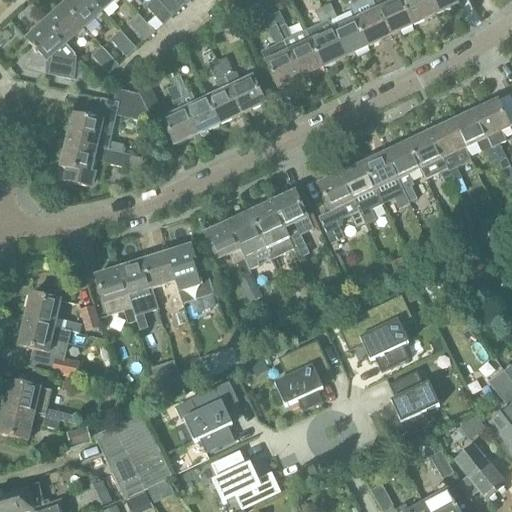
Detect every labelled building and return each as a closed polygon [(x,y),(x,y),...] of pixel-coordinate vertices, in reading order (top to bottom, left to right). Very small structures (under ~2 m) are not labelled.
[(103,15),(89,0),(73,0),(65,7),(86,31),(103,15)] [(89,0),(103,15),(119,0),(89,0)] [(155,0),(146,8),(163,26),(173,17),(157,0),(155,0)] [(172,0),(180,10),(191,1),(189,0),(172,0)] [(372,0),(374,2),(379,13),(391,40),(414,29),(401,2),(390,8),(385,0),(372,0)] [(427,0),(406,0),(401,2),(414,29),(436,19),(427,0)] [(454,0),(427,0),(436,19),(459,8),(454,0)] [(342,30),(337,19),(331,6),(315,13),(321,27),(329,23),(335,34),(347,60),(369,50),(357,24),(342,30)] [(65,7),(46,25),(67,48),(86,31),(65,7)] [(324,71),(312,44),(306,33),(292,38),(286,27),(275,13),(271,15),(277,27),(302,81),(324,71)] [(391,40),(379,13),(357,24),(369,50),(391,40)] [(279,92),(302,81),(277,27),(271,15),(263,19),(269,31),(277,49),(262,56),(267,65),(279,92)] [(128,25),(144,43),(154,34),(138,16),(128,25)] [(76,58),(67,48),(46,25),(28,41),(49,65),(49,77),(75,78),(76,58)] [(136,51),(120,33),(110,41),(126,60),(136,51)] [(347,60),(335,34),(312,44),(324,71),(347,60)] [(92,58),(108,76),(119,67),(103,49),(92,58)] [(220,66),(219,66),(231,91),(243,117),(266,106),(260,94),(265,91),(259,78),(254,80),(239,87),(226,60),(218,63),(220,66)] [(224,94),(208,102),(220,128),(243,117),(219,66),(213,69),(224,94)] [(208,102),(198,107),(192,95),(189,96),(180,77),(172,81),(175,88),(198,138),(220,128),(208,102)] [(135,86),(140,96),(148,113),(149,116),(161,110),(155,97),(147,80),(135,86)] [(173,104),(178,116),(163,123),(175,149),(198,138),(175,88),(167,92),(173,104)] [(117,91),(113,105),(148,113),(140,96),(117,91)] [(507,144),(505,141),(502,133),(510,130),(511,128),(511,103),(509,98),(497,103),(498,105),(476,115),(499,164),(503,172),(511,168),(500,147),(507,144)] [(148,113),(113,105),(111,116),(155,128),(152,121),(149,116),(148,113)] [(88,120),(74,117),(68,144),(131,159),(131,158),(123,157),(125,148),(112,145),(112,143),(102,141),(107,115),(90,111),(88,120)] [(499,164),(476,115),(453,126),(466,152),(478,147),(481,154),(482,155),(485,154),(491,168),(499,164)] [(453,126),(432,136),(444,162),(466,152),(453,126)] [(447,170),(444,162),(432,136),(409,146),(421,173),(425,182),(440,175),(446,188),(454,185),(447,170)] [(71,186),(87,189),(94,191),(96,185),(98,177),(93,176),(96,162),(107,164),(106,167),(105,171),(113,172),(111,183),(126,186),(128,172),(131,159),(68,144),(62,170),(68,172),(67,179),(71,186)] [(421,173),(409,146),(386,157),(399,183),(409,206),(418,202),(412,188),(414,187),(410,178),(421,173)] [(386,157),(364,167),(376,193),(383,207),(395,201),(399,210),(409,206),(399,183),(386,157)] [(376,193),(364,167),(342,177),(364,226),(373,222),(369,213),(383,207),(376,193)] [(447,170),(454,185),(462,181),(455,167),(447,170)] [(364,226),(342,177),(318,188),(330,214),(319,219),(332,246),(345,240),(338,223),(351,217),(357,229),(364,226)] [(308,219),(297,195),(273,205),(299,262),(310,257),(301,238),(314,232),(308,219)] [(273,205),(251,216),(272,262),(288,255),(298,275),(304,272),(299,262),(273,205)] [(251,216),(228,226),(255,285),(256,285),(250,273),(272,262),(251,216)] [(511,234),(511,218),(500,224),(507,237),(511,234)] [(486,230),(493,243),(505,237),(499,223),(486,230)] [(255,285),(228,226),(205,237),(217,263),(230,258),(234,267),(236,266),(242,280),(244,279),(249,288),(255,285)] [(451,236),(463,263),(481,256),(468,228),(451,236)] [(192,248),(167,256),(176,284),(175,284),(178,293),(179,293),(184,308),(188,319),(196,317),(192,305),(193,305),(189,292),(204,287),(203,285),(212,281),(208,272),(200,274),(192,248)] [(444,258),(448,268),(461,263),(456,253),(444,258)] [(176,284),(167,256),(144,263),(153,291),(175,284),(176,284)] [(473,282),(487,273),(478,259),(464,268),(473,282)] [(144,263),(120,271),(136,319),(144,316),(159,312),(153,291),(144,263)] [(136,319),(120,271),(97,279),(106,306),(110,318),(125,313),(129,325),(137,323),(136,319)] [(395,278),(399,288),(416,281),(412,271),(396,278),(395,278)] [(338,287),(325,293),(336,318),(350,311),(338,287)] [(411,306),(420,301),(416,291),(406,296),(411,306)] [(461,312),(463,310),(468,318),(481,310),(475,302),(476,301),(469,291),(453,302),(461,312)] [(62,303),(32,296),(26,323),(56,330),(65,332),(67,323),(58,321),(62,303)] [(371,363),(375,361),(382,375),(410,362),(404,348),(409,346),(400,326),(413,320),(402,298),(367,315),(369,320),(341,334),(350,354),(363,347),(371,363)] [(100,330),(94,308),(81,312),(86,333),(100,330)] [(144,316),(136,319),(137,323),(140,333),(149,330),(144,316)] [(329,326),(325,318),(314,324),(318,332),(329,326)] [(56,330),(26,323),(20,349),(50,356),(53,341),(62,343),(63,340),(78,344),(80,336),(65,332),(56,330)] [(82,327),(67,323),(65,332),(80,336),(82,327)] [(305,325),(287,333),(294,346),(311,338),(305,325)] [(331,372),(318,343),(279,361),(287,380),(275,386),(286,409),(298,403),(303,414),(323,404),(318,394),(324,391),(317,378),(331,372)] [(237,350),(217,356),(222,371),(242,365),(237,350)] [(57,358),(53,376),(77,381),(81,364),(57,358)] [(190,362),(194,375),(203,372),(199,360),(190,362)] [(247,379),(255,375),(254,373),(251,368),(244,372),(247,379)] [(418,374),(389,387),(396,401),(391,403),(399,419),(385,425),(394,445),(433,427),(427,414),(440,408),(429,385),(424,388),(418,374)] [(12,384),(5,411),(36,419),(44,421),(60,424),(64,425),(75,428),(78,419),(48,411),(52,394),(12,384)] [(239,404),(230,385),(191,403),(197,416),(184,422),(195,445),(200,442),(206,456),(235,442),(228,429),(233,427),(225,411),(239,404)] [(152,388),(142,392),(146,404),(156,400),(152,388)] [(511,389),(501,398),(511,411),(511,412),(511,425),(511,427),(511,428),(511,441),(507,446),(511,452),(511,389)] [(36,419),(5,411),(0,433),(0,436),(30,444),(36,419)] [(125,502),(126,501),(172,479),(143,416),(116,429),(95,439),(96,439),(105,458),(125,502)] [(60,424),(44,421),(43,429),(58,432),(60,424)] [(87,429),(67,434),(70,447),(91,442),(87,429)] [(438,442),(442,449),(447,446),(444,439),(438,442)] [(471,502),(481,494),(489,503),(508,488),(488,464),(485,466),(473,450),(460,461),(473,477),(462,485),(471,502)] [(240,454),(212,467),(218,481),(213,483),(224,506),(236,500),(241,511),(245,511),(281,495),(272,475),(258,482),(251,466),(246,467),(240,454)] [(443,454),(432,460),(444,482),(455,475),(443,454)] [(15,492),(0,495),(0,511),(65,511),(62,502),(50,506),(49,503),(45,504),(40,486),(28,489),(27,484),(14,488),(15,492)] [(438,498),(423,506),(425,511),(459,511),(445,486),(434,492),(438,498)] [(383,487),(371,493),(380,511),(388,511),(395,509),(383,487)] [(150,511),(154,511),(150,503),(146,494),(127,503),(126,503),(130,511),(150,511)]
